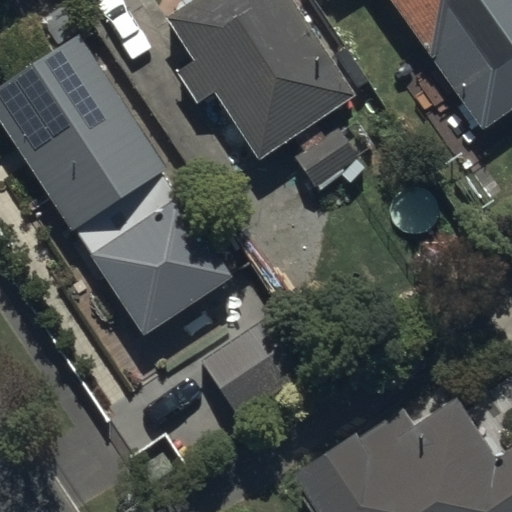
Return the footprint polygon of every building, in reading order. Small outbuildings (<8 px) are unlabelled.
[(197,0),(167,23),(194,65),(176,77),(198,110),(215,98),(259,166),(288,148),(315,189),(358,162),(338,132),(322,142),(313,128),(354,102),(288,0),(197,0)] [(511,0),(321,0),(323,2),(325,0),(386,0),(484,135),(511,115),(511,0)] [(45,62),(0,91),(0,125),(74,238),(168,176),(79,40),(45,62)] [(177,203),(91,262),(146,342),(232,283),(177,203)] [(511,511),(511,454),(498,463),(459,404),(414,433),(402,415),(295,485),(312,511),(511,511)]
